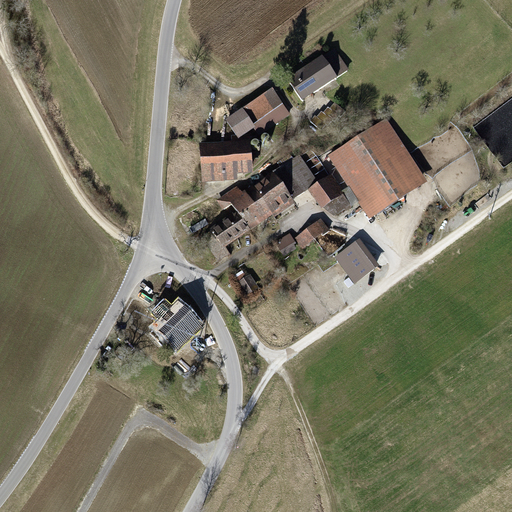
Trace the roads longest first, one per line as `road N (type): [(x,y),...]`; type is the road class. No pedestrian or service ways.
road 1 (track): [(511,194),(292,349),(231,426)]
road 2 (tertiary): [(191,511),(231,426),(233,369),(207,302),(149,245)]
road 3 (tertiary): [(149,245),(0,498)]
road 4 (track): [(1,46),(93,212),(149,245)]
road 5 (tertiary): [(149,245),(174,0)]
road 6 (track): [(276,363),(298,402),(335,511)]
road 7 (track): [(276,363),(207,277),(182,270)]
